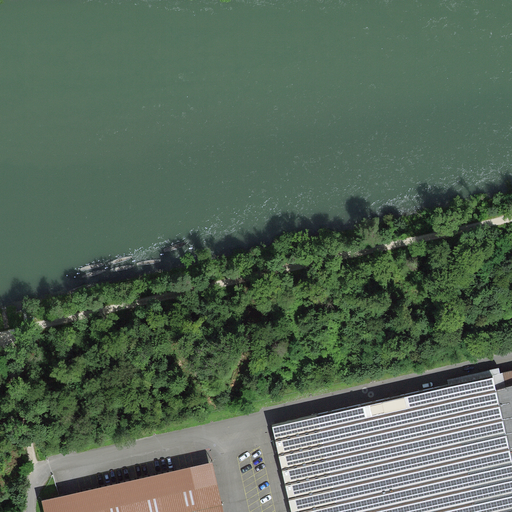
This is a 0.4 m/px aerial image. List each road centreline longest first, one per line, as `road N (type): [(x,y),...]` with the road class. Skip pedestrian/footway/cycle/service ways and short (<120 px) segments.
road 1 (track): [(0,334),(511,217)]
road 2 (unknown): [(257,412),(511,355)]
road 3 (track): [(26,511),(19,482),(33,457),(0,351)]
road 4 (unknown): [(257,412),(211,422),(229,511)]
